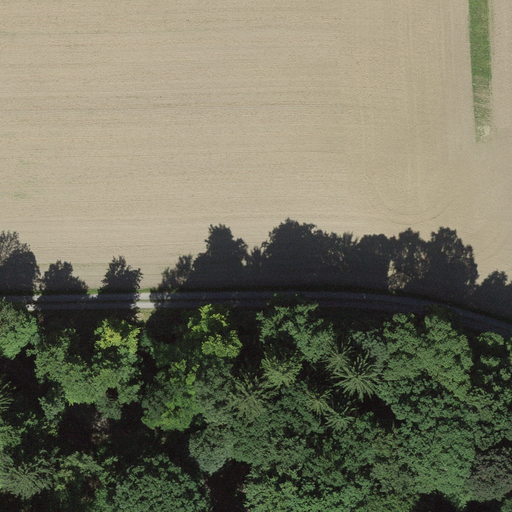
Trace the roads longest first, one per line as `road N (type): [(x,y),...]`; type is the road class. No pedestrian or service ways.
road 1 (track): [(511,333),(373,297),(0,305)]
road 2 (track): [(256,511),(0,348)]
